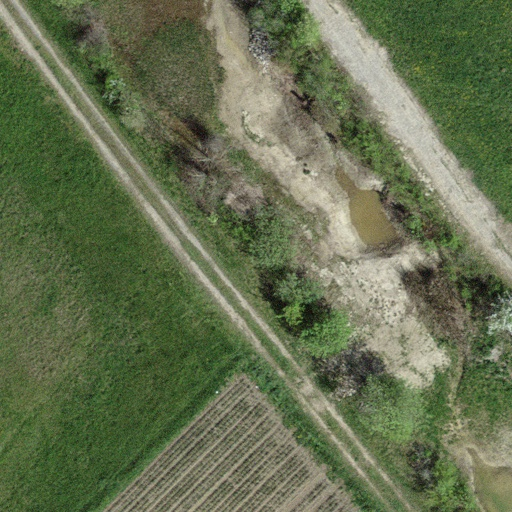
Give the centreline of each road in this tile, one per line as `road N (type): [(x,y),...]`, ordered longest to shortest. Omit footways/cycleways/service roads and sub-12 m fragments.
road 1 (track): [(5,0),(401,511)]
road 2 (track): [(319,0),(511,258)]
